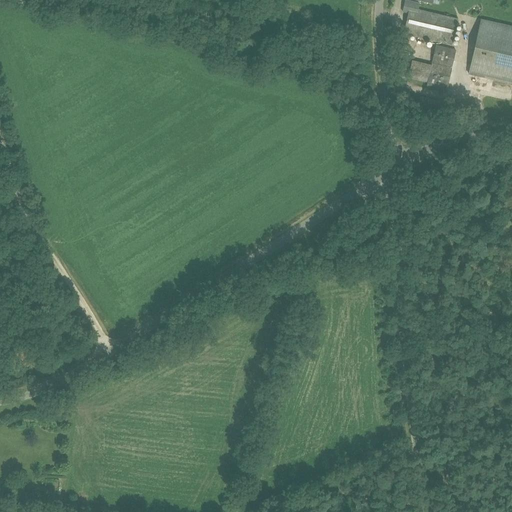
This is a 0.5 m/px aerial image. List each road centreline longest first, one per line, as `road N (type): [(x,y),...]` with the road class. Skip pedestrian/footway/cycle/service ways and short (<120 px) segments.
road 1 (unclassified): [(428,511),(391,169)]
road 2 (unclassified): [(113,348),(391,169)]
road 3 (track): [(0,134),(28,225),(113,348)]
road 4 (unclassified): [(391,169),(380,0)]
road 5 (unclassified): [(391,169),(442,143),(511,128)]
road 6 (unclassified): [(113,348),(54,384),(0,401)]
